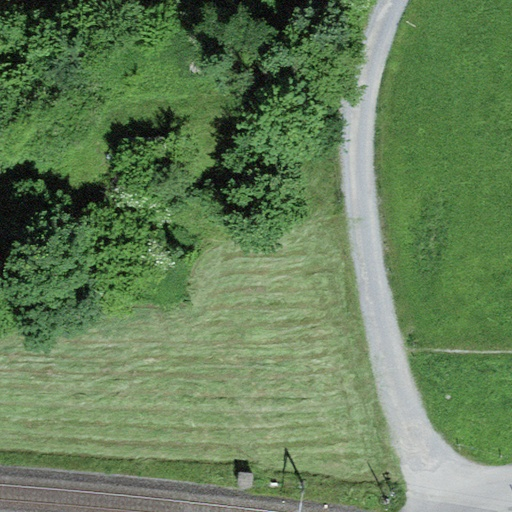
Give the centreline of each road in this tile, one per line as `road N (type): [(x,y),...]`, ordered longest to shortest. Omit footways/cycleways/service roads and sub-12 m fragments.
road 1 (track): [(393,0),(372,51),(361,137),(370,276),(391,351)]
road 2 (track): [(391,351),(420,450),(447,500)]
